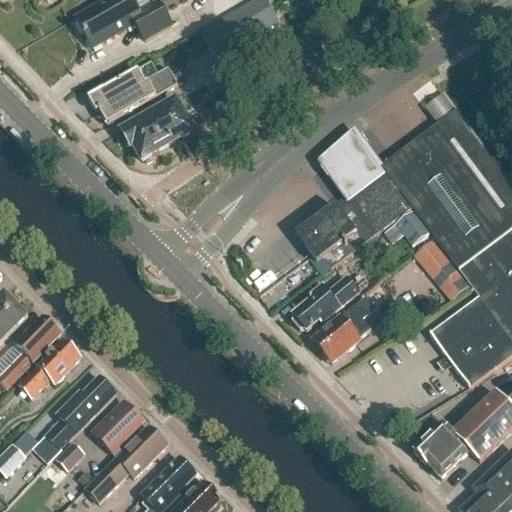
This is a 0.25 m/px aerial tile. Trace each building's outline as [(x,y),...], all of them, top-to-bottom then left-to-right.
[(145,0),(120,0),(78,24),(87,39),(86,40),(88,43),(89,42),(95,55),(138,30),(147,47),(174,32),(160,8),(153,12),(145,0)] [(219,65),(281,29),(263,0),(201,37),(219,65)] [(150,87),(161,80),(155,69),(91,106),(97,115),(101,116),(102,118),(151,89),(150,87)] [(138,115),(180,90),(172,74),(161,80),(150,87),(151,89),(102,118),(109,129),(113,130),(129,120),(135,119),(138,115)] [(136,154),(195,118),(187,104),(178,109),(151,124),(148,123),(142,127),(141,130),(124,140),(126,143),(124,144),(126,149),(130,154),(131,153),(133,155),(136,154)] [(145,168),(195,139),(195,138),(213,127),(205,112),(195,118),(136,154),(145,168)] [(348,204),(298,242),(317,268),(323,264),(331,274),(413,213),(461,278),(511,238),(511,188),(459,117),(384,173),(386,176),(348,204)] [(386,176),(384,173),(353,128),(316,162),(348,204),(386,176)] [(413,218),(396,230),(412,252),(429,240),(413,218)] [(511,238),(461,278),(481,303),(431,340),(472,394),(511,364),(511,238)] [(414,261),(451,307),(469,292),(432,246),(414,261)] [(324,331),(361,300),(349,285),(331,300),(324,292),(313,301),(311,308),(294,322),(296,324),(294,329),(301,338),(307,337),(309,339),(321,328),(324,331)] [(0,329),(18,311),(7,300),(0,306),(0,329)] [(358,347),(371,336),(363,326),(375,315),(365,303),(340,324),(339,324),(317,342),(313,346),(321,355),(322,356),(322,360),(327,366),(330,367),(332,368),(345,357),(351,356),(355,353),(358,347)] [(0,352),(30,323),(18,311),(0,329),(0,352)] [(0,388),(6,396),(61,342),(44,324),(17,351),(25,359),(0,383),(0,388)] [(66,382),(82,366),(79,363),(78,358),(72,355),(65,348),(39,373),(39,374),(20,393),(32,406),(52,387),(56,391),(59,389),(64,387),(66,382)] [(77,438),(77,439),(117,399),(99,382),(83,399),(80,396),(56,420),(62,426),(46,441),(61,455),(62,454),(77,438)] [(481,469),(511,439),(511,408),(509,411),(498,400),(455,440),(445,430),(415,459),(428,473),(429,472),(442,486),(471,459),(481,469)] [(124,448),(144,428),(131,414),(128,417),(123,412),(93,440),(116,463),(128,452),(124,448)] [(135,486),(169,455),(150,434),(87,496),(99,510),(130,481),(135,486)] [(69,478),(86,461),(75,450),(58,467),(69,478)] [(0,474),(9,484),(28,465),(16,453),(0,468),(0,474)] [(511,511),(511,459),(474,497),(479,501),(467,511),(511,511)] [(171,511),(186,498),(183,496),(196,483),(180,466),(148,498),(142,504),(150,511),(171,511)] [(216,511),(219,509),(220,510),(222,508),(219,504),(216,499),(212,497),(204,489),(181,511),(216,511)]
